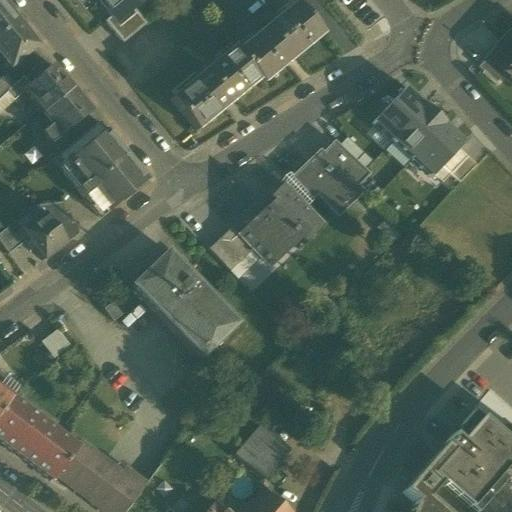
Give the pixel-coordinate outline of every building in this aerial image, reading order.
[(94,0),(109,18),(110,19),(124,7),(129,12),(132,9),(140,3),(137,0),(94,0)] [(0,35),(15,23),(16,23),(0,3),(0,35)] [(295,6),(235,55),(258,83),(261,86),(320,37),(295,6)] [(110,19),(109,18),(104,23),(122,45),(145,26),(132,9),(129,12),(124,7),(110,19)] [(36,48),(15,23),(0,35),(0,59),(8,70),(36,48)] [(511,83),(511,52),(504,45),(489,62),(503,75),(511,83)] [(194,135),(258,83),(235,55),(232,50),(168,103),(194,135)] [(478,69),(495,84),(503,75),(489,62),(486,60),(478,69)] [(24,93),(41,114),(71,90),(52,67),(29,86),(23,91),(24,93)] [(0,99),(6,94),(14,86),(4,76),(0,80),(0,99)] [(6,94),(13,102),(24,93),(23,91),(29,86),(22,78),(14,86),(6,94)] [(71,90),(41,114),(50,125),(60,137),(69,131),(90,114),(71,90)] [(404,90),(371,125),(376,129),(391,143),(424,108),(404,90)] [(6,94),(0,99),(0,114),(13,102),(6,94)] [(424,108),(391,143),(410,161),(443,126),(424,108)] [(88,194),(106,215),(146,182),(128,160),(108,136),(97,122),(77,140),(59,155),(57,157),(68,170),(62,175),(83,199),(88,194)] [(51,145),(60,137),(50,125),(40,133),(51,145)] [(443,126),(410,161),(430,179),(432,177),(457,150),(462,144),(443,126)] [(382,153),(384,150),(391,143),(376,129),(367,139),(382,153)] [(60,137),(51,145),(59,155),(77,140),(69,131),(60,137)] [(345,139),(337,148),(363,173),(371,164),(345,139)] [(321,155),(356,188),(367,176),(363,173),(337,148),(332,143),(321,155)] [(403,168),(410,161),(391,143),(384,150),(403,168)] [(466,159),(457,150),(432,177),(441,185),(449,176),(466,159)] [(318,152),(291,178),(290,179),(299,188),(305,189),(304,195),(306,196),(314,196),(315,197),(336,219),(362,194),(356,188),(321,155),(318,152)] [(475,167),(466,159),(449,176),(458,184),(475,167)] [(311,201),(315,197),(314,196),(306,196),(304,195),(305,189),(299,188),(290,179),(291,178),(289,176),(280,185),(282,187),(283,186),(303,208),(311,201)] [(254,241),(270,258),(292,236),(298,242),(301,246),(322,227),(303,208),(283,186),(282,187),(271,198),(273,201),(235,237),(246,249),(254,241)] [(42,216),(64,246),(78,236),(76,224),(70,224),(69,214),(63,215),(62,204),(36,208),(42,216)] [(19,232),(42,263),(64,246),(42,216),(19,232)] [(399,238),(383,222),(373,231),(389,247),(399,238)] [(0,234),(0,247),(7,257),(19,247),(6,230),(0,234)] [(207,252),(224,270),(246,249),(235,237),(229,230),(207,252)] [(246,249),(258,261),(268,271),(298,242),(292,236),(270,258),(254,241),(246,249)] [(258,261),(246,249),(224,270),(236,282),(258,261)] [(129,288),(200,362),(237,326),(166,252),(129,288)] [(110,321),(112,323),(120,317),(111,304),(102,310),(110,321)] [(40,344),(52,360),(69,348),(57,331),(40,344)] [(0,410),(8,400),(14,391),(2,382),(4,379),(0,375),(0,410)] [(54,478),(100,511),(125,511),(141,491),(78,445),(75,450),(8,400),(0,410),(0,444),(51,483),(54,478)] [(332,413),(317,414),(318,427),(333,426),(332,413)] [(472,413),(451,437),(459,443),(479,419),(472,413)] [(439,485),(469,511),(504,470),(510,475),(511,477),(511,442),(509,445),(479,419),(459,443),(451,437),(442,446),(450,453),(430,476),(439,485)] [(233,457),(262,482),(287,453),(258,428),(233,457)] [(442,446),(422,470),(430,476),(450,453),(442,446)] [(440,511),(427,500),(439,485),(430,476),(422,470),(401,494),(413,504),(409,511),(440,511)] [(469,511),(478,511),(510,475),(504,470),(469,511)] [(511,477),(510,475),(478,511),(510,511),(511,510),(511,477)] [(284,511),(264,494),(248,511),(284,511)]
